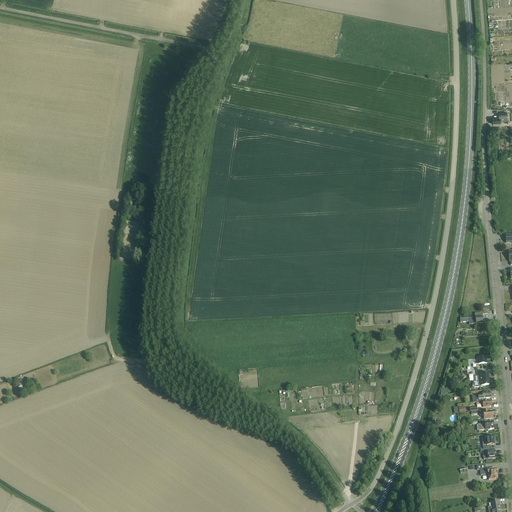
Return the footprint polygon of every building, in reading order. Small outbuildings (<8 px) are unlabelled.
[(497,119),(492,119),(493,125),(501,124),(501,121),(508,121),(507,113),(499,114),(499,118),(496,118),(497,119)] [(131,209),(133,201),(126,200),(124,208),(128,208),(131,209)] [(483,318),(483,317),(482,313),(475,314),(475,318),(469,319),(468,318),(460,319),(461,323),(469,322),(469,325),(476,324),(477,324),(483,323),(484,322),(484,321),(483,320),(483,318)] [(488,374),(478,375),(478,376),(477,376),(475,377),(474,378),(474,379),(474,380),(474,381),(474,382),(473,382),(473,385),(472,385),(473,387),(474,387),(474,388),(480,387),(480,386),(481,387),(482,387),(483,386),(489,386),(488,379),(488,377),(488,374)] [(473,404),(476,403),(486,402),(486,399),(490,399),(490,393),(482,394),(482,396),(481,396),(474,397),(472,397),(473,404)] [(487,411),(479,412),(480,416),(484,415),(484,419),(492,419),(492,412),(488,413),(487,411)] [(302,427),(302,422),(305,421),(304,415),(293,417),(294,423),(297,422),(298,427),(302,427)] [(482,422),(482,425),(478,425),(479,432),(485,431),(485,432),(486,432),(486,433),(487,433),(487,432),(488,432),(488,431),(488,430),(494,430),(493,422),(487,422),(487,421),(482,422)] [(482,439),(481,439),(482,446),(482,450),(489,449),(489,446),(494,445),(493,438),(488,438),(488,436),(482,437),(482,439)] [(489,449),(482,450),(483,453),(483,460),(487,460),(495,459),(495,452),(489,452),(489,449)] [(497,473),(498,472),(497,471),(496,470),(496,469),(487,470),(487,472),(486,472),(485,466),(476,466),(477,471),(480,470),(480,476),(488,475),(488,481),(497,480),(497,473)] [(489,508),(488,508),(488,511),(500,511),(499,502),(492,503),(489,504),(489,508)]
